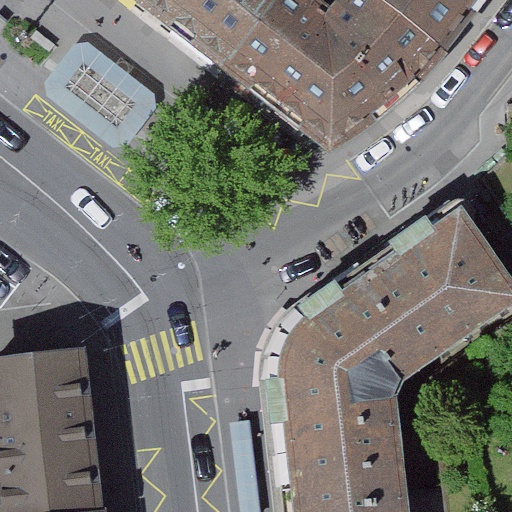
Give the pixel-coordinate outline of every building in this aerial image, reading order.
[(135,0),(225,68),(278,0),(135,0)] [(333,20),(305,0),(278,0),(225,68),(334,151),(372,126),(419,90),(333,20)] [(305,0),(333,20),(348,0),(305,0)] [(446,62),(491,0),(348,0),(333,20),(419,90),(446,62)] [(78,46),(51,81),(129,140),(156,106),(117,76),(78,46)] [(284,343),(277,360),(276,379),(291,511),(411,511),(398,401),(404,384),(511,309),(511,278),(463,207),(408,246),(311,315),(301,322),(284,343)] [(62,352),(0,359),(0,463),(5,511),(104,511),(87,368),(85,350),(62,352)]
